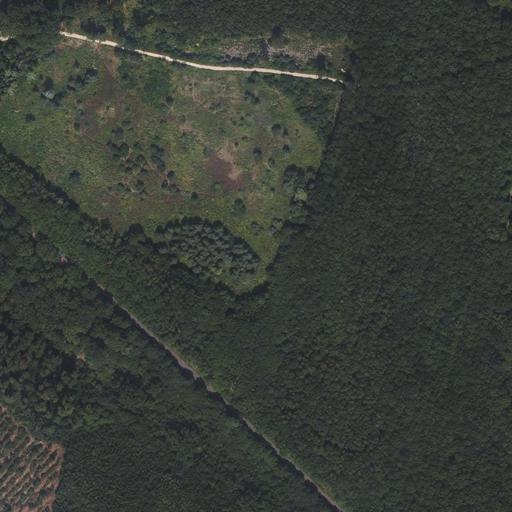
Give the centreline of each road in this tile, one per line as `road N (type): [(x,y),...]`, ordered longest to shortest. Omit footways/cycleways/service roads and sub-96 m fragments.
road 1 (track): [(0,39),(50,31),(202,67),(369,86),(511,58)]
road 2 (unclassified): [(0,201),(339,511)]
road 3 (track): [(511,403),(498,347),(511,208)]
